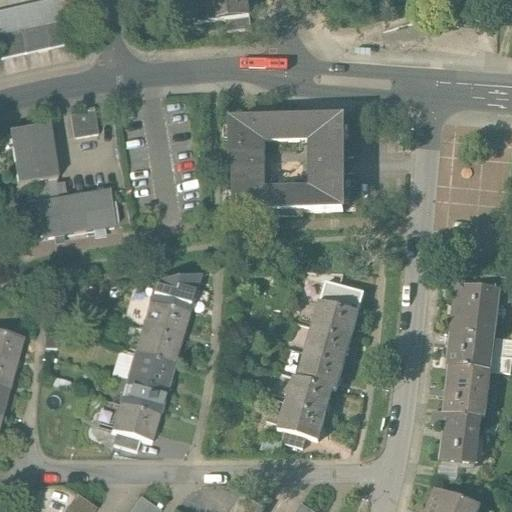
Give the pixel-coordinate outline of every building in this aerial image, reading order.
[(0,62),(72,46),(61,0),(0,13),(0,62)] [(247,0),(208,0),(211,24),(225,22),(250,19),(247,0)] [(225,22),(226,34),(251,31),(250,19),(225,22)] [(96,114),(71,118),(75,141),(100,137),(96,114)] [(231,214),(272,214),(272,217),(305,217),(305,214),(345,213),(345,122),(230,123),(231,214)] [(58,181),(50,127),(11,133),(19,187),(35,184),(56,181),(58,181)] [(57,187),(56,181),(35,184),(38,205),(59,202),(59,197),(65,196),(63,186),(57,187)] [(110,194),(59,202),(38,205),(44,241),(115,230),(110,194)] [(511,280),(482,278),(481,290),(501,292),(500,305),(511,305),(511,280)] [(149,305),(188,317),(200,279),(154,285),(149,305)] [(457,288),(453,327),(497,332),(500,305),(501,292),(481,290),(457,288)] [(321,304),(314,330),(351,340),(356,323),(358,315),(321,304)] [(149,305),(143,335),(180,346),(183,336),(188,317),(149,305)] [(493,372),(497,332),(453,327),(449,367),(451,367),(493,372)] [(346,357),(351,340),(314,330),(306,355),(344,366),(346,357)] [(143,335),(136,360),(173,371),(176,361),(180,346),(143,335)] [(0,340),(0,367),(14,372),(20,346),(0,340)] [(338,384),(344,366),(306,355),(299,380),(333,390),(336,391),(338,384)] [(136,360),(128,385),(166,396),(168,387),(173,371),(136,360)] [(0,395),(7,397),(14,372),(0,367),(0,395)] [(493,372),(451,367),(446,415),(483,419),(488,420),(493,372)] [(295,379),(287,405),(325,417),(328,408),(333,390),(299,380),(295,379)] [(128,385),(121,410),(158,421),(161,411),(166,396),(128,385)] [(323,425),(325,417),(287,405),(279,432),(284,433),(306,440),(317,443),(323,425)] [(153,439),(158,421),(121,410),(113,435),(118,437),(141,443),(151,446),(153,439)] [(442,464),(478,468),(483,419),(446,415),(434,414),(433,427),(446,429),(442,464)] [(282,445),(303,451),(306,440),(284,433),(280,444),(282,445)] [(118,437),(114,448),(137,455),(141,443),(118,437)] [(279,456),(282,445),(280,444),(264,439),(260,451),(279,456)] [(437,493),(429,511),(481,511),(482,511),(437,493)] [(234,511),(261,511),(264,509),(245,496),(234,511)] [(68,511),(95,511),(77,499),(68,511)] [(160,511),(142,500),(134,511),(160,511)]
